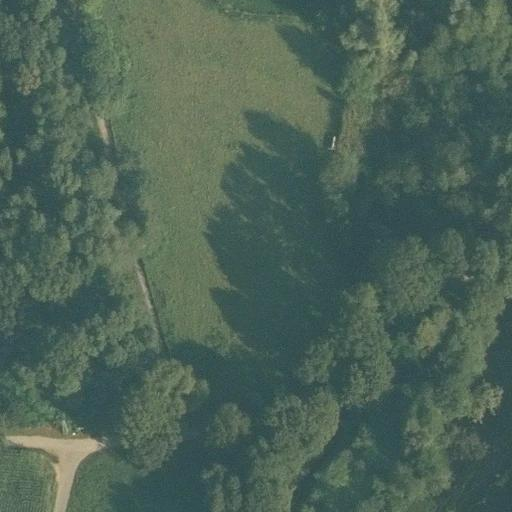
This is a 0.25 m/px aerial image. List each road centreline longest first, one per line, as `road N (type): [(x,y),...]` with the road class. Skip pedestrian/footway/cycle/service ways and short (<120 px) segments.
road 1 (track): [(183,442),(268,418),(511,241)]
road 2 (track): [(183,442),(0,441)]
